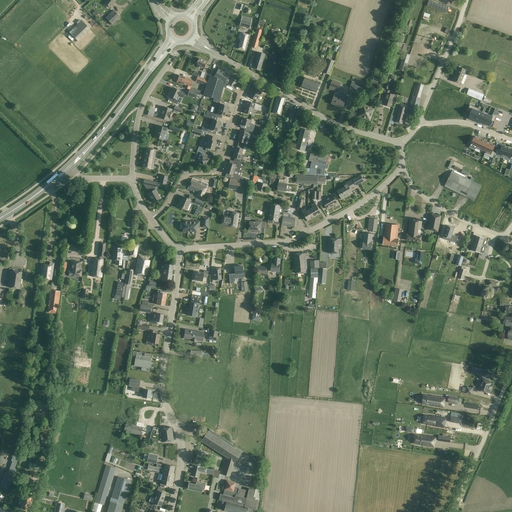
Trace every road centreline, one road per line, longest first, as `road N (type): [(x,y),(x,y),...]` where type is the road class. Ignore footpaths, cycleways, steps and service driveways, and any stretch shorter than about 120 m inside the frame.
road 1 (tertiary): [(173,511),(182,446),(161,391),(179,248)]
road 2 (tertiary): [(179,248),(286,241),(372,196),(399,168)]
road 3 (residential): [(150,219),(182,176),(218,168),(251,74)]
road 4 (secondary): [(71,169),(179,41)]
road 5 (secondary): [(170,35),(66,164)]
road 6 (tertiary): [(398,145),(339,125),(251,74)]
road 7 (unclassified): [(511,373),(452,511)]
road 8 (residential): [(132,178),(141,105),(175,53)]
road 9 (unclassified): [(419,123),(467,0)]
road 10 (unclassified): [(504,238),(428,201),(399,168)]
